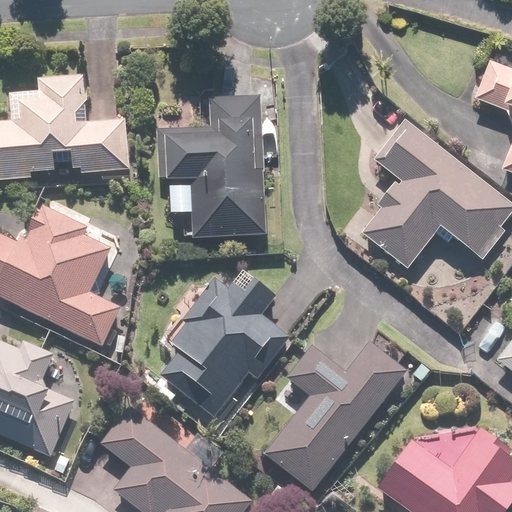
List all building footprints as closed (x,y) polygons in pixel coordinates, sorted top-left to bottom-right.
[(469,103),(504,115),(511,134),(511,136),(499,173),(511,177),(511,74),(483,64),(469,103)] [(68,156),(70,179),(128,173),(123,121),(87,124),(83,76),(38,80),(39,89),(5,92),(8,120),(0,121),(0,184),(55,180),(53,158),(68,156)] [(260,133),(260,100),(208,99),(208,125),(198,124),(198,132),(158,131),(157,184),(189,184),(188,238),(263,240),(264,177),(252,177),(253,133),(260,133)] [(511,213),(511,208),(403,124),(372,164),(396,182),(375,209),(379,212),(360,236),(406,272),(438,231),(480,263),(504,234),(499,230),(511,213)] [(90,296),(109,251),(83,240),(87,231),(42,211),(25,247),(0,236),(0,304),(102,350),(120,309),(90,296)] [(176,355),(159,376),(213,419),(247,377),(255,383),(291,339),(263,316),(278,298),(241,269),(225,289),(214,280),(197,301),(194,299),(179,316),(184,320),(163,345),(176,355)] [(511,339),(494,363),(511,377),(511,339)] [(0,439),(52,462),(77,403),(40,387),(52,358),(19,344),(17,350),(0,342),(0,439)] [(313,493),(408,374),(371,344),(347,374),(312,346),(283,382),(304,399),(262,452),(313,493)] [(246,511),(253,503),(209,469),(221,452),(196,434),(183,450),(131,412),(101,452),(127,471),(113,490),(142,511),(246,511)] [(505,511),(511,503),(511,463),(506,459),(511,451),(478,428),(448,470),(412,443),(378,490),(408,511),(505,511)]
